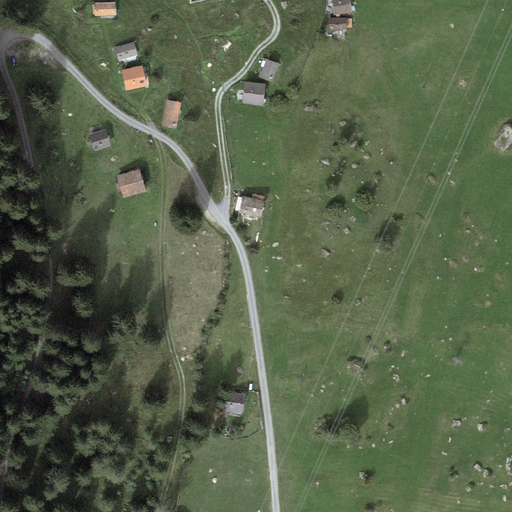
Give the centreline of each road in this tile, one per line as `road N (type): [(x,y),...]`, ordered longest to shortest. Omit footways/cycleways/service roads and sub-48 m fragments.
road 1 (track): [(275,511),(251,270),(174,145),(109,106),(37,39),(11,34),(0,44)]
road 2 (track): [(0,47),(35,180),(50,283),(0,499)]
road 3 (track): [(159,511),(160,479),(185,401),(168,322),(159,136)]
road 4 (track): [(219,219),(226,194),(217,101),(279,29),(262,0)]
